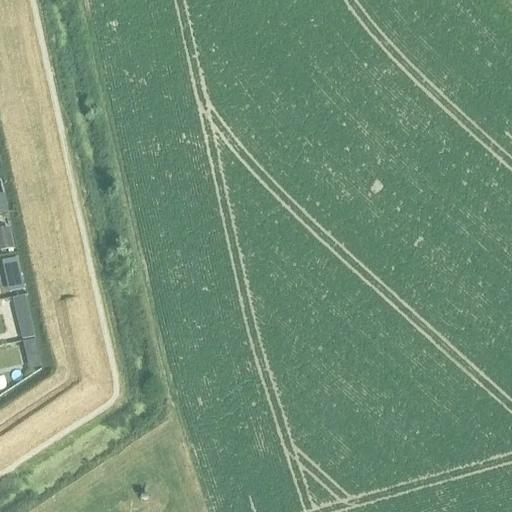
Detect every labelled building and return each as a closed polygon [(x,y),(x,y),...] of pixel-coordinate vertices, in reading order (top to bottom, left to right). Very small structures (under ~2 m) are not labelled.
[(8,229),(0,230),(0,252),(13,250),(8,229)] [(15,259),(0,261),(0,262),(3,278),(18,275),(15,259)] [(18,275),(3,278),(7,295),(22,292),(18,275)] [(21,341),(34,338),(24,296),(11,299),(21,341)] [(34,340),(22,343),(25,358),(38,355),(34,340)]
